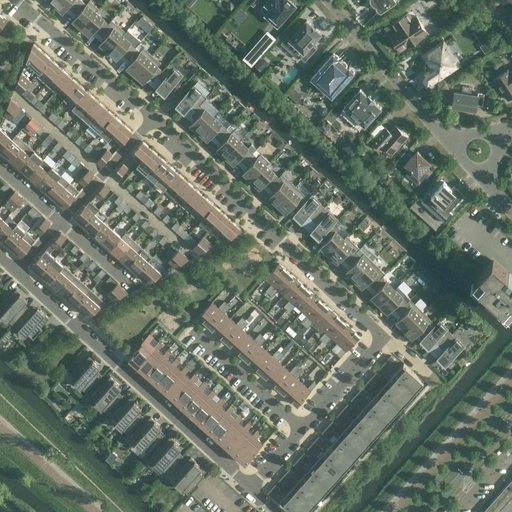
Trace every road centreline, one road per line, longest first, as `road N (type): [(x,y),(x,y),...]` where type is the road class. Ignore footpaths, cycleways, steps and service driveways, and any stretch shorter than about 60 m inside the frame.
road 1 (residential): [(154,118),(383,339)]
road 2 (residential): [(251,485),(17,270)]
road 3 (residential): [(13,0),(154,118)]
road 4 (residential): [(327,0),(440,134)]
road 5 (tertiary): [(511,397),(408,511)]
road 6 (residential): [(302,430),(194,333)]
road 7 (residential): [(60,223),(154,118)]
road 8 (tertiary): [(429,511),(511,419)]
road 9 (residential): [(302,430),(383,339)]
